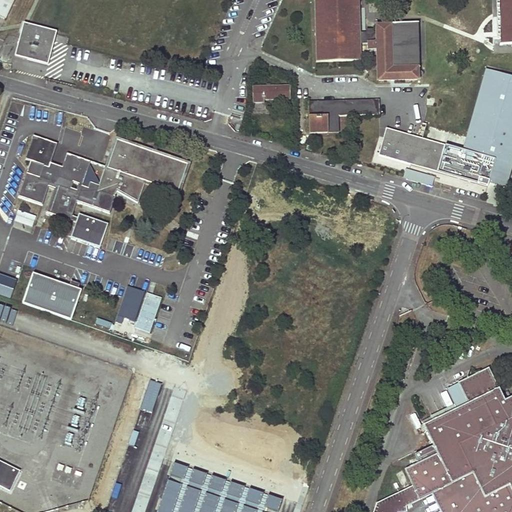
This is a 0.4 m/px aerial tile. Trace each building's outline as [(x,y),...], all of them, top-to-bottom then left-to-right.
[(14,0),(0,0),(0,14),(6,17),(14,0)] [(314,0),(316,62),(360,61),(359,44),(377,43),(378,80),(416,80),(416,69),(419,69),(418,23),(389,24),(389,26),(378,26),(378,32),(359,33),(357,0),(314,0)] [(511,0),(498,0),(499,26),(506,25),(507,45),(511,44),(511,0)] [(15,56),(47,65),(56,34),(23,25),(15,56)] [(511,172),(511,79),(484,71),(461,150),(385,128),(377,156),(506,194),(511,172)] [(290,86),(252,87),(252,103),(264,103),(264,100),(290,99),(290,86)] [(379,100),(308,102),(309,132),(328,132),(328,116),(338,116),(379,115),(379,100)] [(338,116),(328,116),(328,132),(338,132),(338,116)] [(186,166),(118,143),(108,169),(105,168),(99,186),(90,183),(88,188),(82,187),(91,163),(67,154),(62,167),(50,164),(57,145),(33,136),(25,160),(31,162),(18,197),(42,206),(48,188),(54,190),(46,213),(70,222),(70,221),(72,216),(77,203),(109,214),(115,197),(114,197),(112,195),(114,190),(117,192),(137,204),(145,182),(177,193),(186,166)] [(108,225),(79,215),(78,218),(76,223),(70,238),(100,248),(108,225)] [(82,291),(33,274),(22,304),(71,321),(82,291)] [(0,295),(11,300),(17,281),(0,275),(0,295)] [(146,293),(134,329),(152,335),(156,322),(153,321),(161,298),(146,293)] [(435,339),(442,353),(448,350),(440,336),(435,339)] [(406,505),(434,493),(442,511),(511,511),(511,394),(506,397),(500,384),(496,386),(492,377),(494,376),(489,367),(458,382),(467,401),(424,423),(438,453),(406,469),(413,484),(376,503),(373,511),(397,511),(397,510),(406,510),(406,505)] [(454,394),(448,397),(453,407),(459,404),(454,394)]
